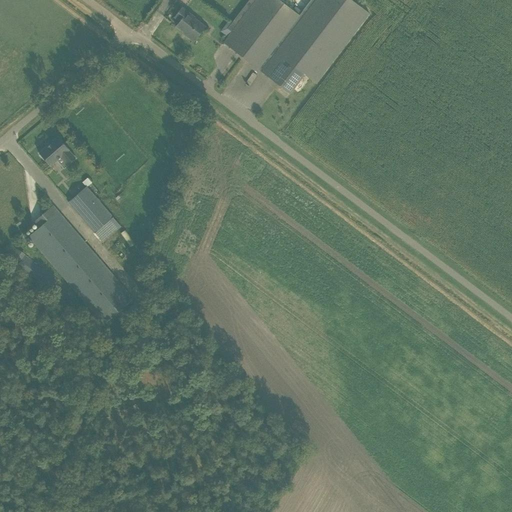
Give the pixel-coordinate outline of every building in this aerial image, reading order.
[(231,32),(223,43),(290,93),(304,74),(316,83),(369,13),(352,0),(351,0),(310,0),(298,15),(296,14),(283,3),(278,0),(246,0),(232,19),(233,20),(227,28),(231,32)] [(187,36),(193,41),(205,27),(193,18),(194,17),(181,8),(174,17),(180,21),(176,26),(188,35),(187,36)] [(58,136),(39,153),(39,154),(39,156),(42,159),(44,160),(50,166),(62,156),(69,164),(76,158),(68,150),(69,150),(58,136)] [(86,187),(68,202),(94,233),(102,242),(121,227),(112,217),(87,187),(92,183),(87,177),(81,182),(86,187)] [(29,236),(104,324),(133,299),(53,206),(34,222),(39,227),(29,236)] [(17,248),(12,255),(20,261),(25,254),(21,251),(17,248)] [(15,269),(47,293),(57,280),(25,255),(15,269)]
